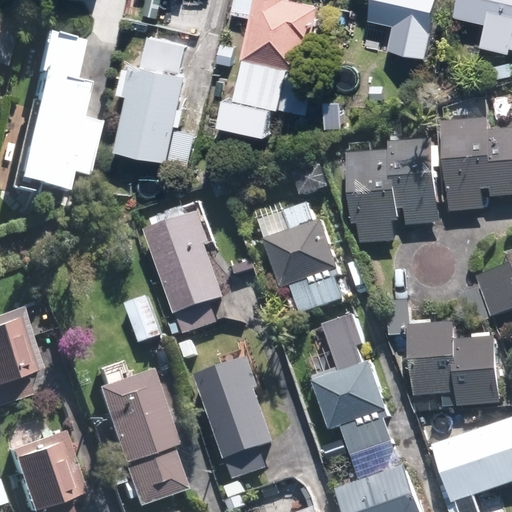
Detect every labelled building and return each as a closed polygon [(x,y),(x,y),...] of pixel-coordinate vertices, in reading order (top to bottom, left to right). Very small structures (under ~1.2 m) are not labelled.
[(294,0),(263,0),(251,57),(304,69),(310,38),(318,40),(325,9),(294,2),(294,0)] [(377,0),(375,15),(405,21),(400,43),(429,49),(439,0),(377,0)] [(511,7),(505,6),(502,17),(496,15),(489,41),(511,47),(511,7)] [(22,18),(0,12),(0,66),(9,69),(22,18)] [(81,46),(46,37),(38,71),(41,72),(14,180),(60,191),(87,84),(72,80),(81,46)] [(191,46),(152,37),(144,71),(133,68),(127,95),(137,97),(126,143),(175,154),(194,76),(184,74),(191,46)] [(321,80),(292,75),(286,105),(316,110),(321,80)] [(99,126),(82,122),(69,175),(85,179),(99,126)] [(499,124),(450,127),(454,212),(493,210),(492,191),(499,191),(499,197),(511,196),(511,135),(498,136),(499,124)] [(401,157),(360,161),(362,227),(366,227),(367,241),(402,239),(402,224),(408,224),(408,211),(413,211),(413,225),(446,225),(441,146),(400,148),(401,157)] [(312,205),(289,213),(296,232),(318,224),(312,205)] [(208,215),(156,233),(184,316),(233,299),(215,247),(219,245),(208,215)] [(325,223),(269,241),(285,289),(340,271),(325,223)] [(492,296),(469,304),(477,327),(511,316),(511,276),(488,285),(492,296)] [(341,284),(298,297),(303,313),(346,300),(341,284)] [(153,297),(133,305),(146,342),(167,334),(153,297)] [(397,336),(416,336),(416,302),(397,302),(397,336)] [(219,307),(185,318),(190,333),(224,323),(219,307)] [(24,317),(0,323),(0,384),(40,372),(24,317)] [(354,317),(330,326),(346,371),(370,362),(354,317)] [(467,327),(419,330),(423,397),(466,395),(467,408),(511,405),(511,391),(509,337),(468,340),(467,327)] [(260,359),(207,376),(243,480),(273,470),(267,452),(284,446),(265,390),(270,389),(260,359)] [(377,362),(319,380),(334,428),(392,410),(377,362)] [(155,373),(103,389),(141,508),(193,491),(155,373)] [(390,423),(348,438),(354,454),(396,440),(390,423)] [(511,425),(443,448),(461,505),(511,488),(511,425)] [(65,431),(11,449),(32,511),(34,511),(86,495),(65,431)] [(431,511),(416,469),(346,494),(353,511),(431,511)]
